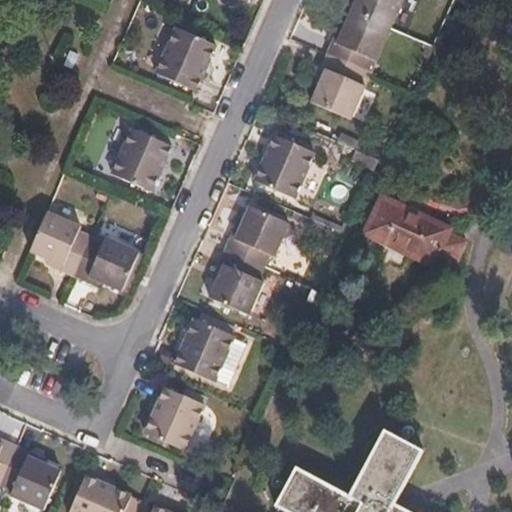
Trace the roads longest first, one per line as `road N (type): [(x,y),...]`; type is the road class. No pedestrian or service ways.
road 1 (residential): [(290,0),(133,342)]
road 2 (residential): [(133,342),(100,420),(0,380)]
road 3 (residential): [(13,302),(133,342)]
